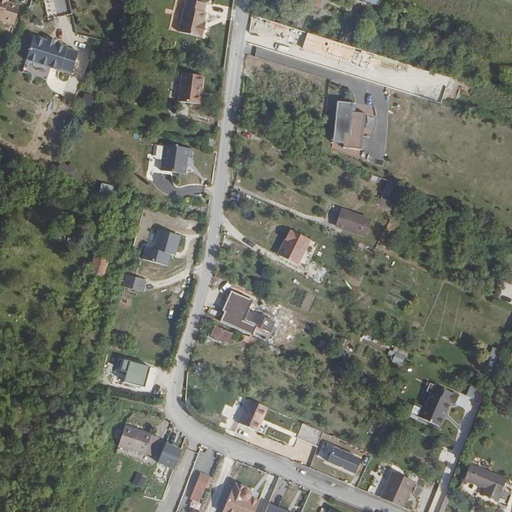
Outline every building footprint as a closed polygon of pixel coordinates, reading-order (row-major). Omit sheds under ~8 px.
[(18,25),(24,5),(11,2),(11,0),(0,0),(0,19),(6,21),(18,25)] [(203,3),(185,0),(183,0),(176,33),(199,38),(201,28),(200,27),(203,13),(201,12),(203,3)] [(301,14),(292,12),(288,24),(296,26),(301,14)] [(47,43),(34,38),(27,62),(60,73),(67,49),(47,43)] [(207,77),(186,74),(182,102),(203,105),(207,77)] [(85,92),(81,103),(90,106),(94,95),(85,92)] [(333,100),(328,141),(340,142),(339,146),(357,148),(361,112),(351,111),(348,110),(349,102),(333,100)] [(198,150),(170,147),(166,172),(179,174),(182,178),(188,175),(190,176),(191,165),(190,165),(191,159),(197,159),(198,150)] [(72,174),(77,166),(71,162),(66,171),(72,174)] [(377,205),(389,210),(398,186),(386,181),(377,205)] [(101,183),(100,191),(110,193),(112,185),(101,183)] [(342,210),(335,225),(354,232),(360,217),(342,210)] [(297,265),(310,240),(291,230),(285,240),(287,240),(285,245),(280,248),(278,253),(279,256),(297,265)] [(56,233),(52,247),(59,249),(61,249),(72,252),(75,243),(69,241),(63,239),(64,235),(56,233)] [(187,239),(165,234),(159,253),(152,251),(149,264),(174,271),(178,255),(183,256),(187,239)] [(94,256),(90,273),(105,277),(109,260),(94,256)] [(124,277),(120,289),(139,295),(143,283),(124,277)] [(215,318),(247,333),(251,323),(238,318),(248,297),(226,287),(219,302),(224,304),(221,310),(219,309),(215,318)] [(271,319),(245,307),(242,316),(267,327),(271,319)] [(214,325),(210,337),(230,344),(234,332),(214,325)] [(396,351),(392,361),(402,365),(405,355),(396,351)] [(460,395),(432,381),(428,389),(432,391),(426,404),(424,404),(418,415),(439,425),(442,419),(442,414),(444,410),(447,411),(452,401),(456,403),(460,395)] [(470,384),(467,395),(473,397),(477,386),(470,384)] [(263,404),(245,396),(234,420),(250,427),(256,415),(258,415),(263,404)] [(53,413),(45,411),(43,419),(50,421),(53,413)] [(371,433),(377,421),(370,417),(364,430),(371,433)] [(43,419),(41,425),(49,427),(50,421),(43,419)] [(124,423),(118,421),(113,436),(120,438),(124,423)] [(120,439),(145,447),(152,429),(125,421),(124,423),(120,439)] [(304,422),(297,436),(317,445),(323,430),(304,422)] [(153,434),(154,430),(152,429),(145,447),(149,448),(150,444),(153,434)] [(157,446),(160,436),(153,434),(150,444),(157,446)] [(182,449),(167,442),(159,461),(175,468),(182,449)] [(369,461),(335,445),(328,459),(355,472),(356,471),(362,474),(369,461)] [(499,500),(509,477),(477,466),(471,463),(466,478),(487,486),(484,494),(484,495),(499,500)] [(140,465),(135,475),(148,480),(152,471),(140,465)] [(416,480),(393,470),(382,497),(404,506),(409,495),(407,494),(409,489),(411,490),(416,480)] [(211,477),(201,473),(191,497),(198,501),(204,486),(207,487),(211,477)] [(248,482),(236,478),(224,508),(234,511),(254,511),(261,496),(251,492),(252,490),(252,487),(250,485),(247,484),(248,482)]
